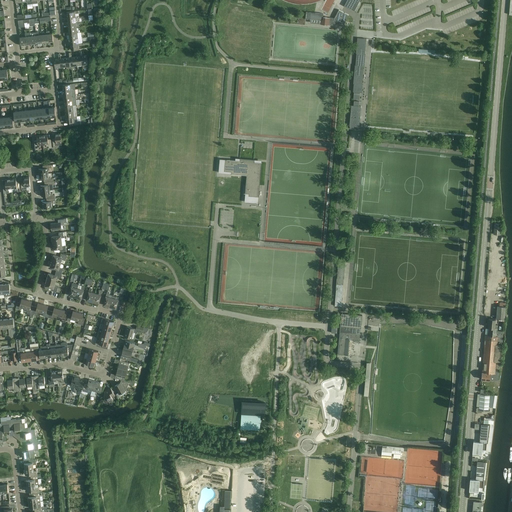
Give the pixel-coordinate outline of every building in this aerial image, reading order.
[(323,0),(320,7),(327,10),(331,2),(327,0),(323,0)] [(359,0),(347,0),(344,6),(354,11),(359,0)] [(348,15),(341,11),(339,10),(334,18),(329,18),(328,25),(333,25),(335,21),(343,25),(348,15)] [(328,25),(329,18),(323,17),(323,14),(314,13),(306,12),(305,18),(309,18),(321,20),(321,24),(328,25)] [(67,22),(65,22),(65,24),(68,24),(68,23),(80,21),(79,16),(75,16),(67,17),(67,22)] [(365,54),(366,39),(357,38),(356,53),(355,65),(353,83),(354,83),(353,92),(362,93),(362,86),(362,87),(362,84),(364,66),(365,54)] [(82,53),(80,54),(80,56),(81,56),(82,64),(82,67),(88,67),(87,55),(82,56),(82,53)] [(63,94),(61,95),(61,97),(63,97),(63,96),(72,95),(76,94),(75,89),(63,90),(63,94)] [(64,105),(62,105),(62,108),(65,107),(65,106),(75,105),(77,105),(76,99),(64,101),(64,105)] [(349,126),(350,126),(350,128),(358,129),(358,127),(359,127),(361,106),(358,106),(359,101),(354,101),(353,105),(351,105),(349,126)] [(65,116),(63,116),(63,118),(66,118),(66,117),(77,116),(76,110),(65,112),(65,116)] [(78,124),(77,116),(66,117),(66,118),(66,122),(69,122),(70,125),(78,124)] [(55,138),(52,139),(53,148),(56,147),(58,147),(58,145),(62,145),(62,143),(61,133),(55,134),(55,138)] [(43,145),(42,135),(36,136),(37,141),(34,141),(35,150),(38,149),(38,147),(40,147),(40,145),(43,145)] [(47,135),(42,135),(43,145),(46,144),(46,146),(48,146),(49,148),(52,148),(51,139),(48,139),(47,135)] [(225,159),(224,171),(231,172),(231,174),(246,175),(245,193),(244,193),(248,194),(248,196),(258,197),(259,185),(260,185),(261,163),(262,163),(262,162),(254,162),(254,160),(254,159),(239,158),(239,160),(227,159),(225,159)] [(39,174),(48,173),(48,170),(50,170),(50,168),(52,167),(51,164),(42,166),(43,168),(38,169),(39,174)] [(48,173),(39,174),(40,180),(44,179),(44,182),(53,181),(53,178),(51,178),(51,176),(51,173),(48,173)] [(21,182),(21,184),(22,191),(27,191),(27,190),(30,189),(29,177),(23,177),(23,182),(21,182)] [(10,179),(11,184),(11,188),(14,188),(15,190),(17,190),(17,192),(20,191),(19,182),(16,183),(16,178),(10,179)] [(5,184),(3,184),(2,184),(3,193),(6,193),(6,191),(8,190),(8,189),(11,188),(11,184),(10,179),(5,180),(5,184)] [(54,184),(53,181),(44,182),(45,185),(40,185),(41,191),(50,190),(53,189),(52,184),(54,184)] [(46,196),(46,199),(55,198),(55,195),(53,195),(52,193),(50,193),(50,190),(41,191),(41,196),(46,196)] [(55,201),(55,198),(46,199),(47,201),(42,202),(43,208),(52,207),(52,203),(54,203),(53,201),(55,201)] [(64,224),(64,222),(67,222),(66,219),(58,220),(58,223),(51,224),(51,230),(61,229),(61,225),(64,224)] [(52,236),(53,243),(61,242),(61,238),(65,237),(64,232),(58,232),(59,235),(52,236)] [(62,246),(61,242),(53,243),(53,249),(60,248),(60,252),(66,251),(65,245),(62,246)] [(53,255),(52,261),(60,263),(61,259),(65,260),(66,258),(67,255),(61,253),(60,256),(53,255)] [(52,261),(50,267),(56,269),(56,272),(61,273),(62,270),(63,268),(59,267),(60,263),(52,261)] [(344,279),(345,263),(338,262),(337,278),(336,290),(335,306),(342,307),(343,290),(343,279),(344,279)] [(48,273),(47,279),(55,282),(56,278),(60,279),(60,277),(61,277),(61,273),(56,272),(55,275),(48,273)] [(47,279),(45,286),(51,287),(50,290),(56,292),(57,292),(59,292),(60,288),(58,287),(58,286),(54,285),(55,282),(47,279)] [(69,295),(75,297),(77,288),(71,286),(69,295)] [(81,289),(77,288),(75,297),(81,298),(84,286),(82,286),(81,289)] [(86,300),(92,301),(95,293),(91,292),(92,288),(89,288),(86,300)] [(99,294),(95,293),(92,301),(98,303),(101,295),(102,291),(100,291),(99,294)] [(107,293),(106,296),(103,305),(110,306),(112,298),(108,297),(109,293),(107,293)] [(113,295),(112,298),(110,306),(116,308),(119,297),(113,295)] [(22,307),(24,307),(27,300),(21,298),(20,302),(17,302),(15,308),(21,310),(22,307)] [(24,307),(24,311),(27,312),(30,313),(32,313),(34,306),(31,305),(32,301),(27,300),(24,307)] [(504,319),(506,302),(499,302),(499,306),(497,306),(496,318),(504,319)] [(38,311),(41,312),(43,304),(38,303),(36,307),(34,306),(32,313),(33,313),(37,314),(38,311)] [(43,316),(48,317),(50,311),(47,310),(48,306),(43,304),(41,312),(44,313),(43,316)] [(54,316),(57,317),(59,309),(54,307),(53,311),(50,311),(48,317),(53,319),(54,316)] [(64,310),(59,309),(57,317),(60,317),(59,321),(64,322),(67,312),(64,311),(64,310)] [(69,314),(67,321),(72,322),(75,323),(75,320),(76,320),(78,312),(73,310),(72,315),(69,314)] [(83,313),(78,312),(76,320),(79,321),(78,324),(83,325),(85,318),(82,318),(83,313)] [(341,313),(337,354),(348,355),(348,354),(349,339),(353,339),(353,342),(359,343),(360,334),(361,328),(362,315),(341,313)] [(102,318),(101,323),(112,326),(114,321),(102,318)] [(488,336),(498,336),(503,337),(503,331),(497,331),(497,328),(498,328),(498,325),(495,325),(496,319),(488,319),(488,327),(489,327),(488,333),(488,336)] [(101,323),(99,328),(111,331),(112,326),(101,323)] [(126,330),(124,336),(132,338),(133,332),(137,333),(137,332),(139,332),(140,330),(142,331),(146,332),(148,328),(146,328),(144,327),(143,328),(137,326),(136,329),(134,329),(127,326),(126,330)] [(111,331),(99,328),(98,333),(110,336),(111,331)] [(98,333),(97,338),(108,341),(110,336),(98,333)] [(498,336),(488,336),(485,335),(481,379),(497,381),(501,362),(502,345),(497,345),(498,336)] [(107,346),(108,341),(97,338),(96,343),(97,343),(96,346),(102,347),(103,345),(107,346)] [(21,362),(27,361),(26,352),(25,349),(25,347),(20,347),(19,339),(16,339),(18,358),(21,358),(21,362)] [(125,340),(123,349),(132,352),(134,343),(125,340)] [(67,342),(61,343),(61,344),(62,347),(62,355),(68,354),(68,351),(71,351),(73,344),(67,345),(67,342)] [(30,347),(30,350),(32,361),(37,360),(36,356),(39,356),(39,350),(38,346),(34,346),(30,347)] [(130,357),(132,352),(123,349),(120,358),(129,361),(130,360),(130,357)] [(85,353),(84,358),(86,358),(95,361),(97,356),(88,354),(85,353)] [(86,358),(84,358),(83,363),(94,366),(95,361),(86,358)] [(120,360),(117,369),(126,372),(129,363),(120,360)] [(115,378),(121,380),(124,380),(126,372),(117,369),(115,378)] [(62,370),(56,371),(57,380),(61,380),(61,383),(67,382),(66,375),(63,375),(62,370)] [(54,381),(57,380),(56,371),(50,372),(51,377),(48,377),(49,384),(54,384),(54,381)] [(80,394),(82,386),(78,385),(80,377),(73,375),(71,385),(74,386),(74,389),(76,393),(80,394)] [(37,393),(36,389),(35,376),(31,376),(32,378),(26,379),(27,387),(32,386),(33,393),(37,393)] [(38,376),(35,376),(36,389),(40,389),(39,385),(45,385),(44,377),(38,377),(38,376)] [(14,392),(17,391),(16,378),(12,379),(13,380),(7,381),(8,389),(13,388),(14,392)] [(19,378),(16,378),(17,391),(20,391),(20,388),(25,387),(24,379),(19,379),(19,378)] [(88,389),(92,390),(94,381),(89,379),(87,385),(84,384),(82,391),(88,392),(88,389)] [(129,382),(124,380),(121,380),(120,382),(115,385),(119,394),(125,391),(127,389),(128,387),(127,387),(129,382)] [(100,382),(94,381),(92,390),(91,395),(94,396),(95,394),(100,396),(101,389),(98,388),(100,382)] [(112,398),(115,396),(111,388),(108,390),(108,391),(105,393),(103,397),(105,400),(109,402),(113,399),(112,398)] [(488,411),(489,395),(480,394),(479,410),(488,411)] [(242,413),(241,428),(259,429),(260,414),(264,415),(265,402),(242,401),(242,413)] [(15,419),(11,419),(12,427),(15,426),(15,431),(20,431),(19,423),(22,423),(24,423),(25,422),(25,418),(21,419),(15,419)] [(1,421),(1,423),(1,425),(4,425),(5,432),(10,432),(9,427),(12,427),(11,419),(7,420),(1,421)] [(20,431),(21,436),(24,436),(23,433),(31,432),(30,430),(31,430),(30,427),(25,428),(24,423),(22,423),(19,423),(20,431)] [(473,444),(472,453),(481,454),(482,449),(486,449),(486,443),(487,443),(490,425),(488,424),(483,424),(481,424),(480,437),(479,442),(478,442),(477,444),(473,444)] [(29,440),(30,440),(37,439),(36,435),(35,435),(35,429),(31,430),(30,430),(31,432),(23,433),(24,436),(21,436),(21,438),(29,437),(29,440)] [(26,443),(26,448),(34,448),(34,450),(38,450),(38,444),(38,441),(38,439),(37,439),(30,440),(31,443),(26,443)] [(391,455),(392,452),(394,452),(394,453),(400,454),(401,450),(403,451),(404,447),(382,445),(382,447),(381,455),(391,455)] [(29,460),(35,459),(30,460),(30,459),(34,458),(34,452),(34,450),(34,448),(26,448),(27,451),(22,452),(22,457),(23,457),(24,460),(29,460)] [(24,463),(25,469),(33,468),(33,465),(36,464),(35,459),(29,460),(29,463),(24,463)] [(470,481),(469,491),(478,491),(479,487),(482,487),(483,480),(485,462),(477,461),(476,474),(475,479),(474,479),(474,482),(470,481)] [(30,474),(30,477),(37,476),(37,474),(37,471),(34,471),(33,468),(25,469),(25,474),(30,474)] [(26,486),(35,485),(38,484),(38,481),(38,478),(37,476),(30,477),(31,480),(26,480),(26,486)] [(32,491),(32,494),(39,493),(42,492),(43,492),(43,491),(39,491),(39,487),(35,488),(35,485),(26,486),(27,491),(32,491)] [(225,490),(223,511),(230,511),(231,490),(225,490)] [(28,502),(37,501),(40,501),(40,498),(39,494),(42,494),(42,492),(39,493),(32,494),(33,496),(28,497),(28,502)] [(37,501),(28,502),(29,508),(34,507),(34,510),(41,510),(41,508),(40,501),(37,501)] [(480,511),(481,502),(473,501),(472,511),(480,511)]
